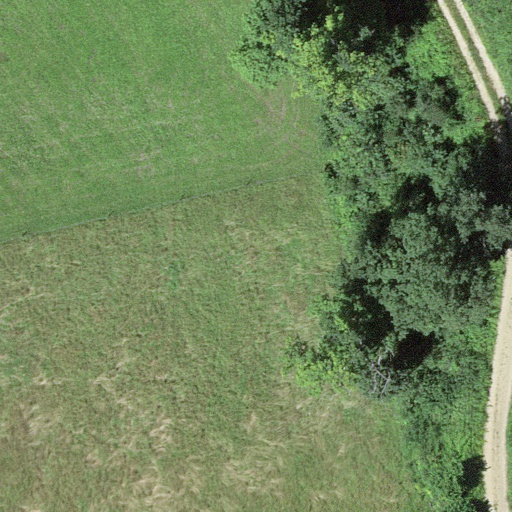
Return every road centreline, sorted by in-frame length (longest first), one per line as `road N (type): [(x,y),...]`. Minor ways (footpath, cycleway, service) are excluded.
road 1 (track): [(511,145),(469,44),(440,0)]
road 2 (track): [(501,511),(498,458),(511,353)]
